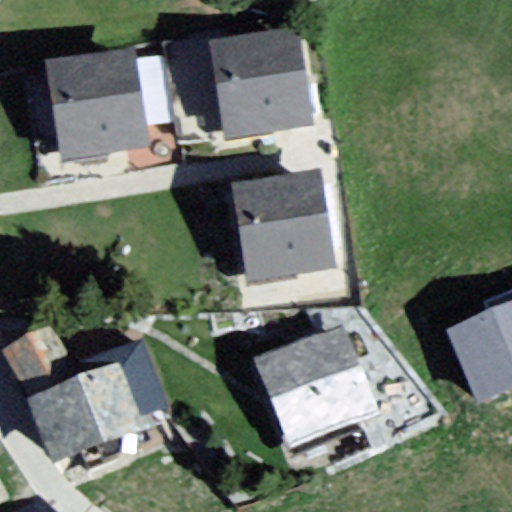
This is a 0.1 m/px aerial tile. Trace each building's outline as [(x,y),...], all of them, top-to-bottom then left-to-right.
[(214,55),(228,149),(315,136),(302,42),(214,55)] [(39,85),(53,179),(140,166),(126,72),(39,85)] [(236,203),(250,297),(337,284),(323,190),(236,203)] [(511,282),(449,308),(482,391),(511,379),(511,282)] [(46,330),(6,352),(31,399),(75,381),(46,330)] [(267,380),(302,461),(384,426),(350,345),(267,380)] [(31,399),(56,461),(145,425),(120,363),(75,381),(31,399)] [(0,511),(5,511),(13,508),(0,486),(0,511)]
